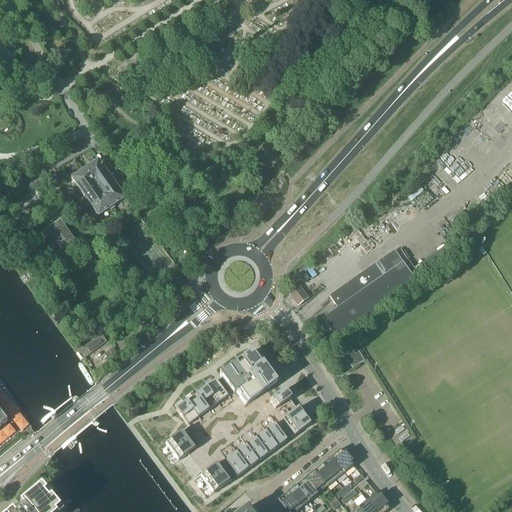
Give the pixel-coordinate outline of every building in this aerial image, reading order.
[(116,190),(118,189),(98,159),(94,162),(91,158),(90,159),(87,161),(90,165),(70,178),(82,194),(95,185),(105,198),(113,193),(111,190),(115,188),(116,190)] [(125,198),(118,189),(116,190),(115,188),(111,190),(113,193),(105,198),(95,185),(82,194),(98,217),(125,198)] [(417,189),(407,197),(411,202),(423,192),(419,188),(417,189)] [(46,231),(42,234),(55,253),(60,250),(60,251),(74,242),(60,220),(46,230),(46,231)] [(337,340),(417,284),(415,280),(394,251),(329,297),(331,299),(337,309),(322,319),(337,340)] [(308,299),(296,283),(285,292),(297,307),(308,299)] [(335,341),(333,337),(326,342),(317,329),(312,332),(324,349),(335,341)] [(76,352),(82,360),(109,340),(103,332),(76,352)] [(364,361),(352,343),(352,342),(344,348),(345,350),(341,352),(352,369),(364,361)] [(112,348),(112,349),(104,354),(109,361),(117,354),(112,348)] [(251,352),(218,376),(226,387),(233,395),(234,394),(243,407),(265,392),(276,384),(262,364),(260,365),(251,352)] [(215,381),(204,389),(211,398),(221,391),(215,381)] [(182,437),(176,441),(180,445),(183,450),(189,447),(192,450),(186,455),(189,459),(201,475),(208,470),(214,478),(220,473),(221,474),(228,469),(239,461),(248,454),(258,447),(268,441),(278,433),(279,433),(286,428),(289,426),(284,418),(295,410),(292,406),(288,401),(277,409),(271,400),(265,392),(243,407),(234,394),(233,395),(226,387),(221,391),(211,398),(201,405),(191,412),(181,420),(187,427),(179,433),(182,437)] [(204,389),(195,396),(201,405),(211,398),(204,389)] [(284,390),(271,400),(277,409),(288,401),(290,399),(284,390)] [(195,396),(185,403),(191,412),(201,405),(195,396)] [(185,403),(175,410),(181,420),(191,412),(185,403)] [(295,410),(284,418),(289,426),(290,427),(303,417),(297,409),(295,410)] [(289,426),(286,428),(293,437),(309,425),(303,417),(290,427),(289,426)] [(179,433),(164,444),(170,453),(180,445),(176,441),(182,437),(179,433)] [(278,433),(268,441),(274,450),(285,442),(279,433),(278,433)] [(268,441),(258,447),(265,457),(274,450),(268,441)] [(180,445),(170,453),(176,462),(186,455),(192,450),(189,447),(183,450),(180,445)] [(258,447),(248,454),(255,464),(265,457),(258,447)] [(340,450),(330,457),(344,474),(353,466),(350,463),(352,462),(344,452),(342,453),(340,450)] [(248,454),(239,461),(245,471),(255,464),(248,454)] [(330,457),(322,465),(335,481),(344,474),(330,457)] [(239,461),(228,469),(235,478),(245,471),(239,461)] [(322,465),(313,472),(326,488),(335,481),(322,465)] [(201,475),(198,477),(205,486),(215,479),(214,478),(208,470),(201,475)] [(326,488),(313,472),(304,479),(317,496),(326,488)] [(215,479),(205,486),(211,494),(227,483),(221,474),(220,473),(214,478),(215,479)] [(363,479),(360,475),(352,481),(355,485),(363,479)] [(317,496),(304,479),(295,486),(308,503),(317,496)] [(360,491),(368,485),(365,481),(357,487),(360,491)] [(342,490),(345,493),(351,488),(348,484),(342,490)] [(295,486),(286,493),(300,510),(308,503),(295,486)] [(61,511),(50,499),(45,493),(40,487),(19,504),(23,508),(18,511),(12,511),(11,511),(10,511),(61,511)] [(342,490),(335,495),(339,499),(345,493),(342,490)] [(356,494),(353,490),(347,496),(350,499),(356,494)] [(297,511),(300,510),(286,493),(278,501),(277,500),(277,501),(286,511),(297,511)] [(379,495),(377,496),(375,493),(366,501),(374,511),(385,511),(388,510),(385,506),(387,505),(379,495)] [(343,505),(350,499),(347,496),(340,501),(343,505)] [(331,507),(337,502),(334,498),(328,503),(331,507)] [(374,511),(366,501),(357,508),(360,511),(374,511)] [(337,502),(331,507),(334,511),(340,505),(337,502)]
